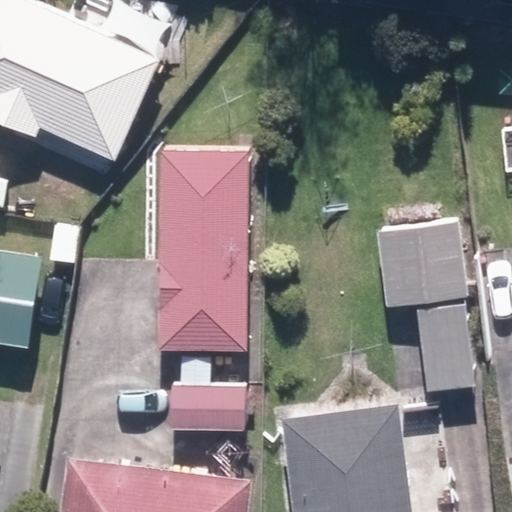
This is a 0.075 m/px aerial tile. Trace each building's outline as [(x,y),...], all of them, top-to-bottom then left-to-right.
[(172,53),(55,0),(0,0),(0,94),(126,152),(172,53)] [(259,144),(172,140),(163,340),(250,343),(259,144)] [(467,212),(390,222),(400,299),(477,289),(467,212)] [(41,254),(0,248),(0,337),(28,342),(41,254)] [(476,298),(430,303),(439,381),(484,376),(476,298)] [(253,376),(180,377),(181,422),(254,421),(253,376)] [(410,397),(296,410),(307,511),(471,511),(471,502),(422,508),(410,397)] [(251,511),(255,484),(75,462),(68,511),(251,511)]
